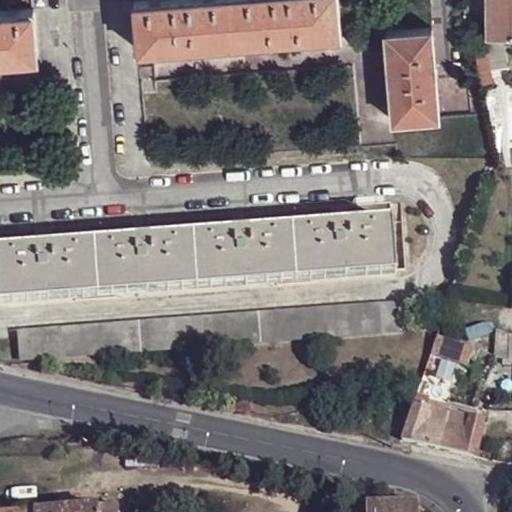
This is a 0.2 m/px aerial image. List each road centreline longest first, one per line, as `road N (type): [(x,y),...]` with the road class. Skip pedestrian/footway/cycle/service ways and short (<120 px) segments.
road 1 (residential): [(463,498),(409,473),(56,399)]
road 2 (residential): [(84,0),(100,200)]
